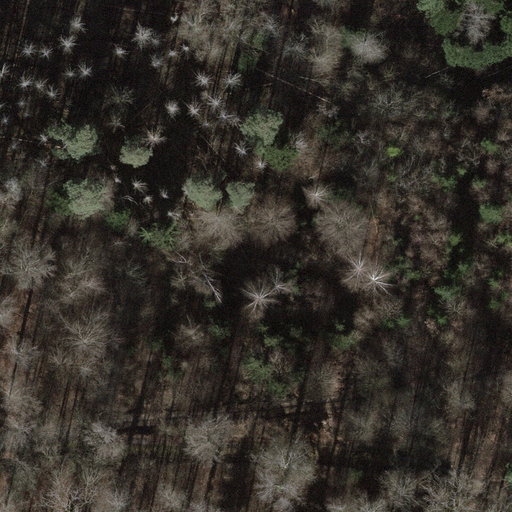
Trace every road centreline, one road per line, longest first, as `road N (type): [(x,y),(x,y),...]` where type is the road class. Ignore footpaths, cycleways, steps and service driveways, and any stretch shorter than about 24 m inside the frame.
road 1 (track): [(511,502),(409,464),(0,435)]
road 2 (track): [(0,434),(511,367)]
